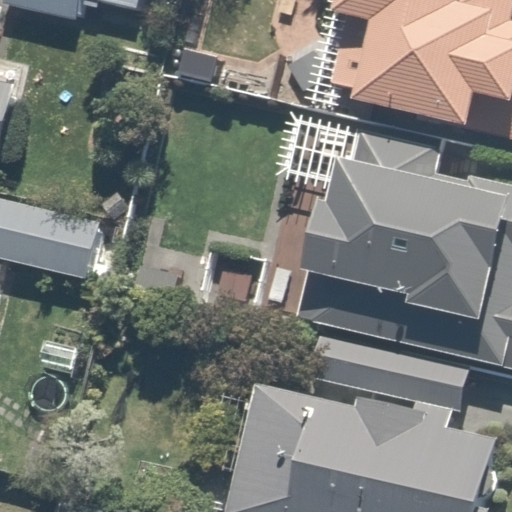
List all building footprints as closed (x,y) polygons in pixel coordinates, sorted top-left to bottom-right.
[(167,0),(23,0),(20,16),(99,34),(103,13),(161,27),(167,0)] [(511,0),(343,0),(316,118),(392,136),(500,162),(503,151),(511,153),(511,0)] [(0,4),(0,178),(23,183),(41,101),(1,92),(19,9),(0,4)] [(511,182),(308,131),(290,202),(355,219),(330,317),(511,362),(511,182)] [(132,235),(0,209),(0,278),(119,302),(132,235)] [(287,266),(224,254),(212,319),(275,330),(287,266)] [(0,420),(8,422),(27,301),(0,296),(0,420)] [(509,511),(511,501),(511,441),(474,433),(486,380),(327,344),(315,397),(275,389),(247,511),(509,511)]
